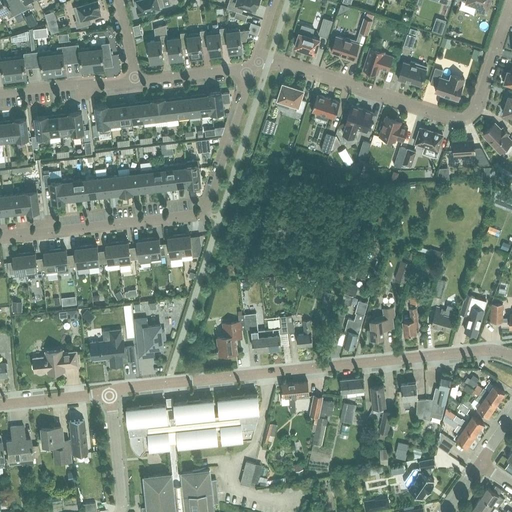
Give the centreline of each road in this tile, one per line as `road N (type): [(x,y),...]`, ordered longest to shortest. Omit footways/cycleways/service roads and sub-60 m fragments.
road 1 (residential): [(249,71),(206,214),(0,236)]
road 2 (residential): [(258,56),(468,118),(511,0)]
road 3 (tertiary): [(270,377),(476,350),(511,356)]
road 4 (residential): [(270,377),(256,455),(237,461),(230,493),(290,508)]
road 5 (tertiary): [(111,395),(270,377)]
road 6 (residential): [(0,97),(136,82)]
